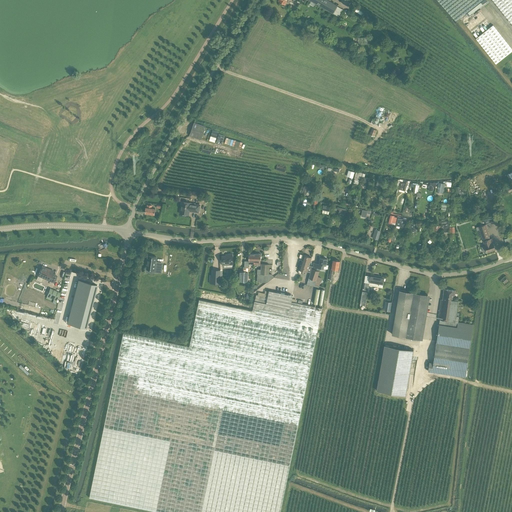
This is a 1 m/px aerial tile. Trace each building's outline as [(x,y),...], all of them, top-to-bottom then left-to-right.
[(342,9),(337,6),(326,0),(309,0),(338,16),(342,9)] [(437,0),(455,21),(482,0),(437,0)] [(511,0),(491,0),(511,26),(511,0)] [(511,49),(493,26),(476,39),(496,64),(511,51),(511,49)] [(398,103),(406,106),(408,100),(400,98),(398,103)] [(379,126),(382,119),(379,117),(376,116),(374,120),(372,119),(371,122),(379,126)] [(207,140),(211,128),(205,127),(205,126),(194,122),(190,135),(201,139),(207,140)] [(204,147),(203,146),(201,152),(210,154),(212,149),(211,149),(211,148),(210,147),(209,148),(205,147),(205,146),(204,146),(204,147)] [(280,166),(279,166),(278,172),(287,173),(288,168),(287,167),(286,166),(286,167),(281,166),(281,165),(280,165),(280,166)] [(359,178),(360,179),(362,172),(356,171),(354,179),(355,179),(354,180),(358,181),(359,178)] [(505,193),(511,188),(511,183),(508,176),(499,182),(505,193)] [(398,188),(405,191),(408,182),(405,181),(404,185),(402,184),(403,183),(400,182),(398,188)] [(410,183),(409,186),(413,187),(413,192),(416,192),(417,191),(418,191),(419,185),(415,184),(415,183),(412,182),(411,182),(411,183),(410,183)] [(430,182),(428,190),(433,191),(434,187),(436,187),(437,182),(434,182),(433,183),(430,182)] [(456,187),(457,193),(460,193),(460,195),(465,194),(464,191),(467,190),(466,185),(460,186),(456,187)] [(340,195),(338,200),(347,204),(349,199),(348,198),(348,197),(347,197),(347,198),(342,196),(343,195),(341,195),(340,195)] [(199,212),(200,204),(191,203),(191,202),(181,201),(180,213),(189,215),(190,211),(199,212)] [(154,214),(155,209),(151,208),(152,205),(148,205),(147,207),(146,207),(145,212),(154,214)] [(405,211),(403,211),(402,216),(412,218),(413,213),(412,212),(411,211),(410,212),(406,211),(406,210),(405,210),(405,211)] [(390,215),(388,223),(392,224),(392,223),(396,224),(397,217),(394,216),(390,215)] [(494,222),(492,217),(492,215),(490,216),(484,218),(486,224),(494,222)] [(404,227),(405,222),(406,222),(406,220),(405,219),(398,218),(396,226),(404,227)] [(418,224),(411,223),(410,230),(418,231),(418,224)] [(432,231),(440,233),(441,226),(433,224),(432,231)] [(487,252),(495,249),(492,238),(490,239),(489,236),(486,225),(479,227),(487,252)] [(104,238),(100,239),(101,242),(105,250),(108,248),(105,240),(104,238)] [(157,254),(148,253),(147,266),(152,267),(152,271),(156,271),(156,270),(163,271),(164,261),(157,260),(157,254)] [(249,253),(248,261),(245,261),(244,267),(248,267),(249,263),(254,264),(255,253),(249,253)] [(222,264),(233,263),(232,254),(228,254),(228,255),(222,256),(222,264)] [(299,257),(302,258),(299,269),(307,272),(307,271),(310,272),(312,268),(308,267),(309,264),(312,257),(300,254),(299,257)] [(319,263),(318,263),(314,263),(313,268),(320,270),(320,268),(327,269),(328,265),(326,265),(327,259),(320,257),(319,263)] [(338,269),(340,261),(333,260),(332,268),(331,268),(330,275),(329,275),(328,278),(333,279),(334,269),(338,269)] [(261,264),(261,269),(257,269),(257,274),(258,274),(257,282),(267,282),(274,276),(272,274),(269,274),(269,264),(261,264)] [(54,282),(56,276),(52,274),(53,271),(42,266),(38,275),(54,282)] [(310,272),(309,278),(307,282),(307,285),(318,287),(319,286),(321,281),(316,280),(319,271),(312,268),(310,272)] [(212,270),(212,275),(210,275),(209,283),(219,283),(220,270),(212,270)] [(240,275),(236,275),(235,280),(240,281),(239,281),(247,281),(248,271),(240,271),(240,275)] [(383,285),(384,277),(371,274),(369,282),(383,285)] [(78,280),(68,322),(86,327),(97,285),(78,280)] [(63,287),(57,319),(67,321),(74,289),(63,287)] [(60,292),(50,288),(47,295),(57,300),(60,292)] [(436,342),(433,362),(429,362),(428,371),(465,376),(473,324),(458,321),(459,315),(456,315),(458,300),(454,300),(455,290),(444,289),(443,300),(441,299),(438,319),(440,319),(436,342)] [(268,297),(256,294),(255,301),(253,311),(199,300),(190,346),(124,333),(90,498),(160,511),(280,511),(321,315),(320,315),(322,308),(292,302),(293,295),(269,290),(268,297)] [(428,294),(414,292),(400,290),(392,334),(420,339),(428,294)] [(40,329),(42,319),(22,315),(20,325),(40,329)] [(385,345),(377,390),(406,395),(414,350),(385,345)]
